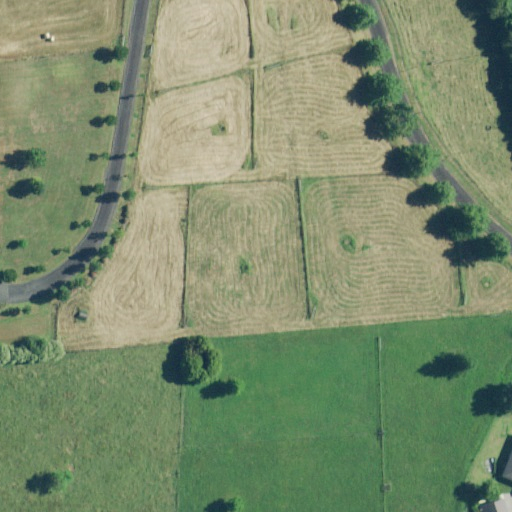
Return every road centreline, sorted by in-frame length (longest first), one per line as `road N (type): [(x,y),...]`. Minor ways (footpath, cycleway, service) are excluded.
road 1 (unknown): [(141,0),(121,156),(105,215),(57,287),(0,300)]
road 2 (unknown): [(511,248),(435,158),(366,0)]
